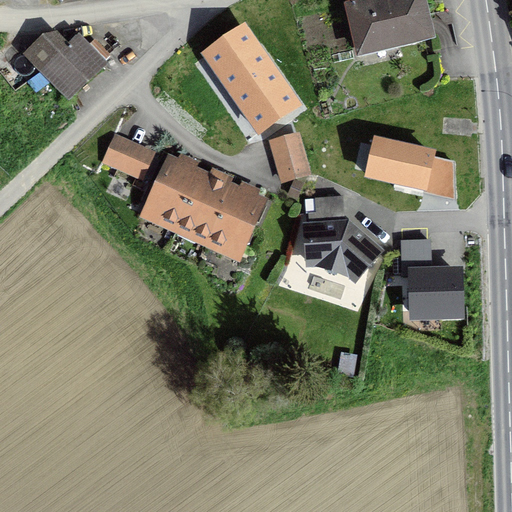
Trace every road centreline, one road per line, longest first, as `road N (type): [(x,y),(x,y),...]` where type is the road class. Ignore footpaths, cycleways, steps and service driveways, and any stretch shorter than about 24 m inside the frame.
road 1 (secondary): [(485,0),(500,126),(511,511)]
road 2 (residential): [(210,0),(0,213)]
road 3 (residential): [(160,0),(0,19)]
